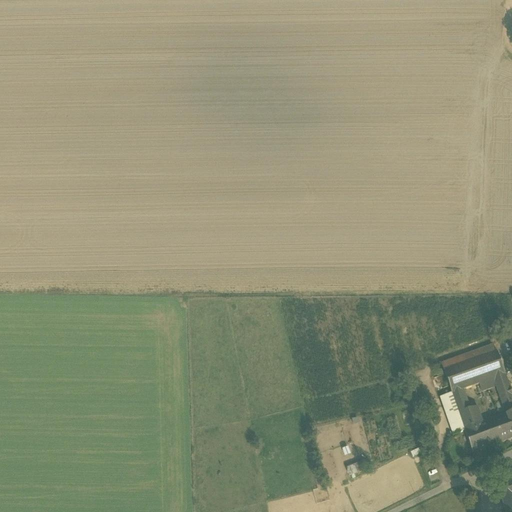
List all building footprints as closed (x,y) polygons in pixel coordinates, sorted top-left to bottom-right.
[(498,353),(444,372),(451,393),(452,394),(463,390),(478,385),(494,380),(506,376),(498,353)] [(497,388),(506,416),(511,413),(511,393),(506,376),(494,380),(497,388)] [(494,380),(478,385),(481,393),(497,388),(494,380)] [(494,420),(482,424),(477,408),(470,410),(463,390),(452,394),(465,431),(472,454),(502,442),(494,420)] [(452,394),(451,393),(439,398),(452,435),(465,431),(452,394)] [(511,413),(506,416),(494,420),(502,442),(511,438),(511,413)] [(430,442),(417,447),(419,452),(432,448),(430,442)] [(347,469),(350,477),(369,468),(365,460),(347,469)]
